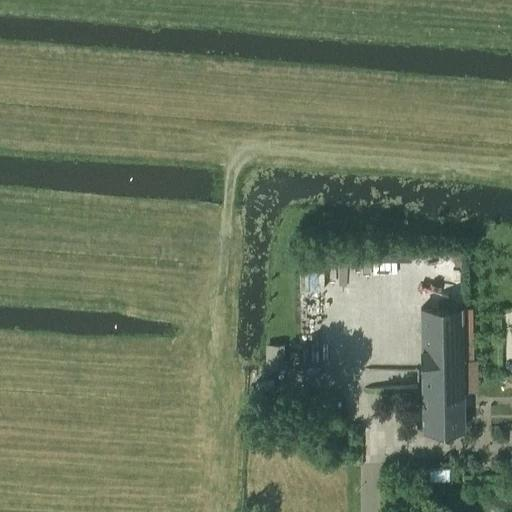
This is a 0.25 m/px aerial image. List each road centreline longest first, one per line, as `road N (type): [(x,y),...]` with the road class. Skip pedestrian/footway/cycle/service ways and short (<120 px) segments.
road 1 (track): [(211,404),(230,169),(256,151),(511,173)]
road 2 (track): [(0,394),(211,404),(201,511)]
